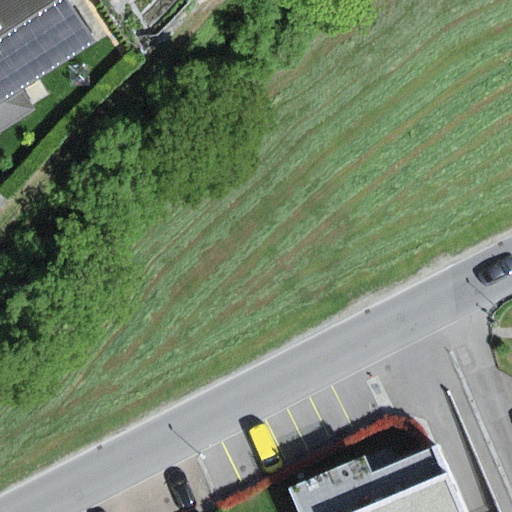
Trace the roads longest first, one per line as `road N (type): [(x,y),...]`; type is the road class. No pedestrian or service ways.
road 1 (tertiary): [(448,296),(22,511)]
road 2 (residential): [(448,296),(511,450)]
